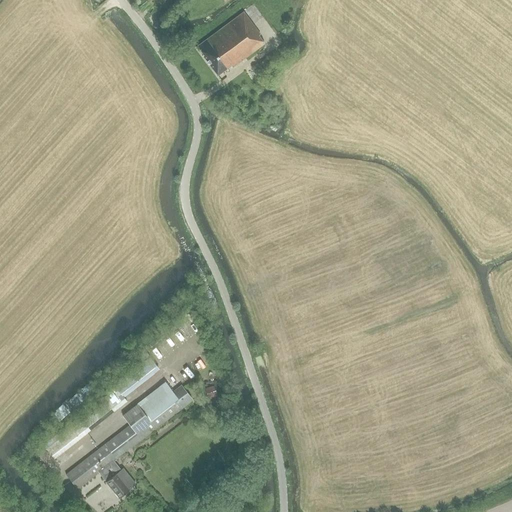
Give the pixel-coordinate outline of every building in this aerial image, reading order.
[(264,44),(254,30),(256,29),(243,12),(197,46),(203,54),(202,55),(217,75),(229,66),(231,68),(264,44)] [(258,74),(271,64),(267,58),(253,68),(258,74)] [(54,459),(86,433),(127,401),(124,397),(160,369),(150,356),(104,392),(105,394),(100,398),(104,403),(79,423),(76,419),(43,445),(46,449),(54,459)] [(129,425),(66,474),(77,489),(98,472),(118,498),(135,484),(122,468),(121,469),(113,460),(183,406),(165,382),(122,415),(129,425)] [(207,398),(217,395),(213,385),(204,389),(207,398)]
